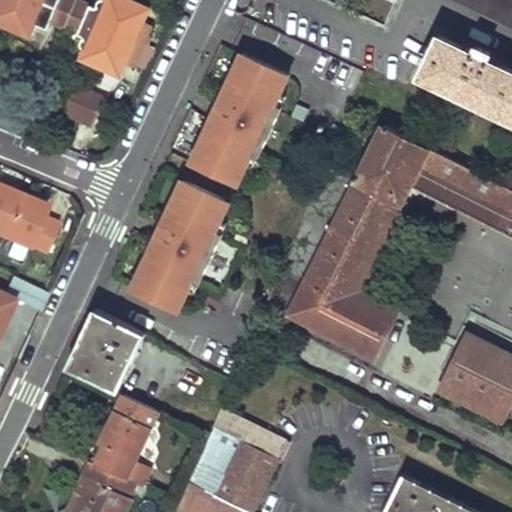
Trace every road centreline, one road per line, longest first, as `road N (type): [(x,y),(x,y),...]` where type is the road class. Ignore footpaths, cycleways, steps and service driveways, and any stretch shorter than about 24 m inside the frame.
road 1 (residential): [(0,450),(121,192)]
road 2 (residential): [(121,192),(212,0)]
road 3 (residential): [(0,140),(121,192)]
